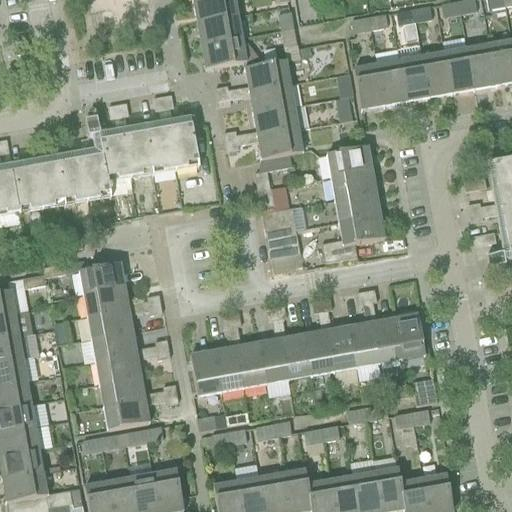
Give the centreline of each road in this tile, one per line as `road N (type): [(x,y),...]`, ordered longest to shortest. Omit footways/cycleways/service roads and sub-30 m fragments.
road 1 (residential): [(488,511),(447,260)]
road 2 (residential): [(260,292),(185,306),(172,239),(171,233),(247,220)]
road 3 (residential): [(447,260),(430,146),(511,132)]
road 4 (residential): [(447,260),(260,292)]
road 5 (residential): [(56,108),(177,85)]
